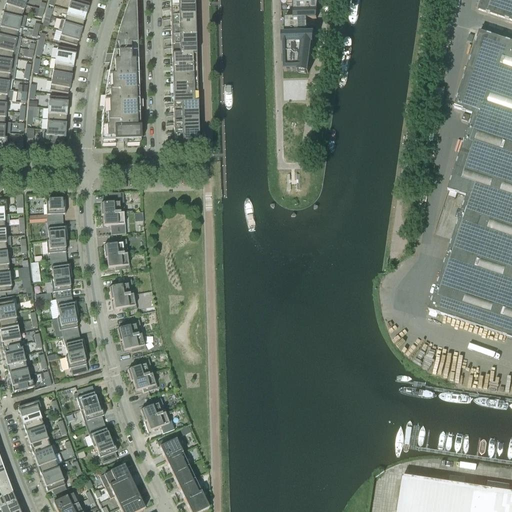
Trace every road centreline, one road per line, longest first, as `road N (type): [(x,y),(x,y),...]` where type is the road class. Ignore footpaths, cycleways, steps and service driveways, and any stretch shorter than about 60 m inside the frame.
road 1 (unknown): [(511,369),(407,337),(460,7)]
road 2 (residential): [(85,172),(92,270),(113,373),(167,508)]
road 3 (unclassified): [(396,259),(427,0)]
road 4 (residential): [(327,0),(315,86),(300,96),(292,171)]
road 5 (residential): [(115,0),(92,85),(85,172)]
road 6 (residential): [(158,169),(154,0)]
